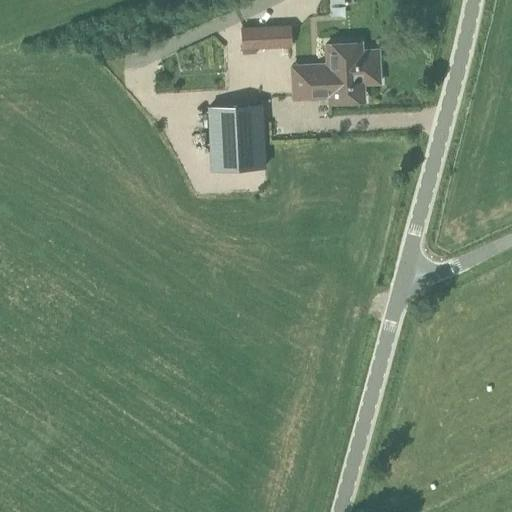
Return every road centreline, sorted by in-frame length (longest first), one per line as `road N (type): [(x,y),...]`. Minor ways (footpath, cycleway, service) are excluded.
road 1 (tertiary): [(403,275),(472,0)]
road 2 (tertiary): [(338,511),(403,275)]
